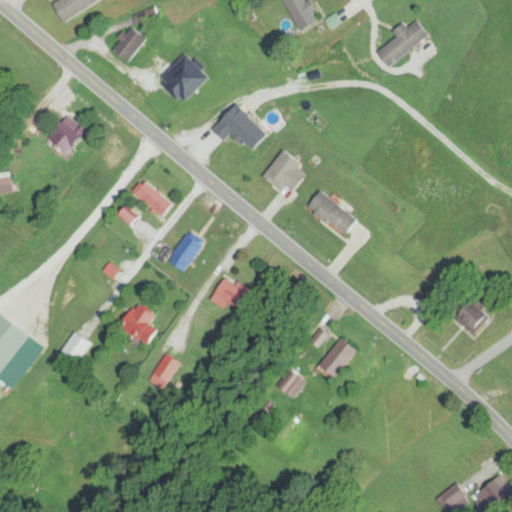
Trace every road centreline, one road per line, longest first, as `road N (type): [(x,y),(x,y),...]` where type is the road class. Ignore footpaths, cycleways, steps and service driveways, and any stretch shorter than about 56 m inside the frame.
road 1 (secondary): [(511,438),(0,4)]
road 2 (residential): [(78,69),(0,161)]
